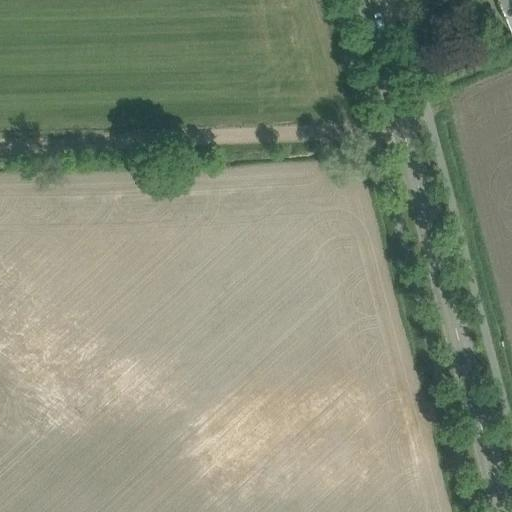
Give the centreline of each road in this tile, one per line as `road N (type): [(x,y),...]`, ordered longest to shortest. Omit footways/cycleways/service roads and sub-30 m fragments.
road 1 (secondary): [(499,511),(368,0)]
road 2 (track): [(0,146),(369,133),(429,116)]
